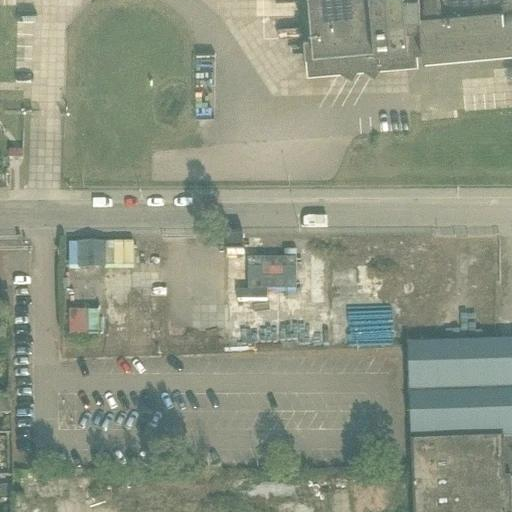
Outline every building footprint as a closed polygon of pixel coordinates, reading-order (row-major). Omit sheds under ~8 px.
[(511,0),(310,0),(314,47),(323,46),(324,57),(353,74),(360,63),(376,72),(389,49),(410,61),(417,50),(418,50),(511,42),(511,10),(503,11),(502,0),(511,0)] [(214,126),(214,66),(195,66),(194,126),(214,126)] [(226,238),(226,256),(244,256),(244,238),(226,238)] [(137,244),(71,245),(72,271),(137,269),(137,244)] [(300,292),(300,252),(288,252),(288,260),(251,261),(251,289),(241,289),(241,302),(270,302),(270,292),(300,292)] [(9,295),(0,295),(0,315),(9,316),(9,295)] [(70,336),(91,337),(92,312),(71,312),(70,336)] [(0,332),(9,332),(10,332),(9,316),(0,315),(0,332)] [(511,511),(511,344),(408,347),(413,511),(511,511)] [(13,503),(13,489),(1,489),(2,503),(13,503)]
